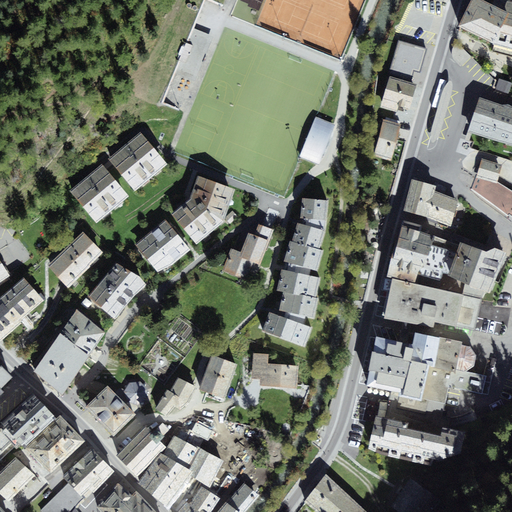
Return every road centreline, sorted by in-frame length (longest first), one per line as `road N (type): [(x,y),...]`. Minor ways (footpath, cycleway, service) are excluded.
road 1 (tertiary): [(285,511),(342,421),(408,162)]
road 2 (residential): [(0,349),(160,511)]
road 3 (tertiary): [(408,162),(455,0)]
road 4 (residential): [(408,162),(464,191),(511,232)]
